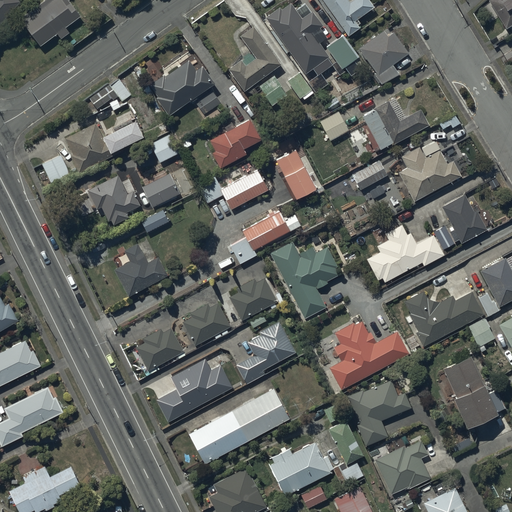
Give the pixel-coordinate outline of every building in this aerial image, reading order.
[(0,0),(0,25),(20,2),(18,0),(0,0)] [(79,15),(67,0),(43,0),(21,17),(41,44),(57,32),(61,37),(69,32),(64,25),(79,15)] [(321,0),(347,36),(359,28),(354,21),(373,7),(368,0),(351,0),(349,2),(347,0),(321,0)] [(511,0),(487,0),(488,0),(505,29),(511,24),(511,0)] [(265,17),(304,74),(312,69),(317,76),(332,64),(327,58),(328,57),(318,44),(326,37),(319,28),(322,26),(311,11),(302,18),(290,2),(281,9),(279,7),(265,17)] [(241,59),(227,69),(243,92),(280,64),(253,26),(239,36),(254,58),(245,65),(241,59)] [(387,36),(383,31),(357,49),(364,60),(366,60),(375,73),(373,75),(380,84),(399,75),(392,65),(408,53),(393,32),(387,36)] [(341,36),(325,47),(341,69),(344,67),(349,73),(360,65),(355,59),(357,58),(341,36)] [(164,74),(149,85),(157,97),(155,98),(168,116),(215,83),(208,74),(211,72),(207,68),(205,70),(202,66),(196,69),(189,59),(178,67),(177,66),(168,73),(169,74),(165,76),(164,74)] [(299,99),(301,97),(303,100),(313,92),(298,72),(286,81),(299,99)] [(286,95),(274,75),(258,86),(264,95),(264,96),(270,106),(286,95)] [(89,99),(97,109),(116,95),(122,102),(131,95),(119,78),(110,85),(110,84),(89,99)] [(212,90),(195,103),(204,115),(221,103),(212,90)] [(373,110),(361,116),(379,150),(390,144),(391,145),(429,125),(420,109),(398,120),(388,100),(372,108),(373,110)] [(348,131),(337,111),(319,121),(329,141),(348,131)] [(64,138),(65,139),(72,154),(70,155),(70,156),(64,159),(71,173),(77,170),(78,173),(121,152),(120,149),(143,137),(135,121),(133,122),(131,119),(112,129),(113,131),(111,133),(109,130),(104,133),(105,135),(102,137),(95,123),(64,138)] [(226,131),(209,140),(215,151),(212,153),(220,169),(246,154),(243,149),(259,140),(247,119),(235,126),(233,122),(224,127),(226,131)] [(169,134),(150,144),(160,163),(179,153),(169,134)] [(406,168),(397,172),(413,202),(460,176),(452,160),(446,163),(439,150),(424,157),(418,147),(400,156),(406,168)] [(294,150),(275,160),(283,176),(282,177),(294,199),(314,189),(294,150)] [(61,154),(42,164),(51,183),(70,173),(61,154)] [(361,169),(351,175),(359,190),(387,175),(378,160),(373,163),(371,159),(359,166),(361,169)] [(215,176),(197,184),(207,203),(223,195),(231,210),(269,190),(253,160),(244,167),(248,173),(245,174),(246,176),(241,178),(239,176),(233,180),(234,182),(222,188),(215,176)] [(170,173),(142,187),(152,207),(180,193),(170,173)] [(105,181),(87,190),(97,209),(99,208),(102,215),(105,215),(108,221),(111,220),(113,225),(129,217),(126,212),(140,205),(133,191),(127,194),(118,175),(116,176),(115,174),(104,179),(105,181)] [(453,229),(448,232),(454,242),(458,239),(460,243),(485,229),(476,211),(473,213),(463,195),(441,207),(453,229)] [(163,210),(141,220),(147,232),(169,222),(163,210)] [(249,226),(242,230),(242,233),(244,237),(230,245),(240,264),(256,255),(254,250),(299,225),(293,215),(284,220),(279,211),(275,213),(273,211),(266,215),(268,217),(250,227),(249,226)] [(379,252),(365,259),(377,280),(379,280),(380,282),(383,281),(384,282),(421,263),(423,266),(444,255),(433,234),(416,244),(410,233),(407,235),(401,225),(384,234),(387,240),(376,246),(379,252)] [(444,225),(433,232),(442,249),(453,244),(444,225)] [(292,241),(269,253),(303,319),(326,307),(316,289),(327,283),(326,282),(339,275),(335,268),(337,267),(326,247),(315,252),(312,246),(299,254),(292,241)] [(129,261),(113,269),(128,297),(168,275),(158,257),(148,262),(138,243),(124,251),(129,261)] [(504,258),(479,271),(498,307),(511,299),(511,267),(511,266),(509,267),(504,258)] [(237,292),(228,297),(241,321),(277,301),(264,278),(256,282),(254,279),(236,289),(237,292)] [(422,346),(482,313),(472,292),(454,300),(452,295),(437,302),(427,299),(423,291),(403,302),(409,313),(408,314),(417,331),(415,333),(422,346)] [(487,292),(477,297),(487,316),(497,311),(487,292)] [(0,331),(18,321),(8,303),(5,305),(0,296),(0,331)] [(191,317),(182,322),(195,346),(214,336),(216,339),(221,336),(220,333),(221,332),(223,335),(228,332),(226,329),(231,327),(218,303),(210,307),(208,304),(189,314),(191,317)] [(262,314),(248,321),(252,328),(266,320),(262,314)] [(511,316),(498,325),(511,350),(511,316)] [(494,338),(483,318),(467,327),(477,347),(494,338)] [(340,361),(328,367),(340,390),(408,353),(396,331),(375,342),(369,331),(367,332),(361,320),(354,324),(353,322),(334,333),(340,343),(333,347),(340,361)] [(252,355),(235,365),(243,380),(244,379),(246,384),(264,374),(262,370),(295,353),(279,321),(259,332),(260,334),(247,342),(252,352),(252,355)] [(144,342),(135,347),(149,370),(184,351),(171,328),(163,332),(161,328),(142,339),(144,342)] [(0,386),(41,366),(34,351),(35,349),(29,338),(0,352),(0,386)] [(470,356),(442,369),(455,397),(452,399),(464,428),(496,415),(495,412),(504,408),(496,390),(487,394),(470,356)] [(176,389),(156,400),(168,423),(233,387),(221,364),(211,370),(205,358),(170,377),(176,389)] [(358,424),(356,425),(365,446),(387,436),(380,421),(410,408),(403,392),(397,395),(390,380),(363,391),(362,389),(346,396),(354,415),(350,417),(354,424),(357,422),(358,424)] [(8,418),(0,422),(0,444),(1,447),(23,436),(21,433),(32,427),(34,430),(41,427),(40,424),(63,413),(56,397),(57,397),(52,386),(48,388),(48,386),(3,408),(8,418)] [(273,388),(188,434),(205,464),(290,419),(273,388)] [(335,404),(323,410),(329,423),(341,417),(335,404)] [(344,420),(326,429),(345,465),(363,455),(344,420)] [(456,451),(471,444),(468,437),(453,445),(456,451)] [(402,445),(374,459),(390,495),(406,487),(407,489),(430,478),(420,458),(427,454),(421,440),(404,448),(402,445)] [(273,463),(268,465),(284,497),(329,472),(329,471),(333,469),(326,456),(322,458),(313,442),(293,452),(290,446),(270,457),(273,463)] [(356,462),(340,470),(346,484),(363,476),(356,462)] [(25,483),(9,491),(18,511),(29,511),(34,510),(34,511),(37,511),(45,508),(46,510),(55,506),(54,504),(61,500),(59,496),(80,485),(71,466),(50,476),(44,466),(22,477),(25,483)] [(217,492),(208,496),(215,511),(255,511),(266,507),(246,467),(213,483),(217,492)] [(437,495),(422,503),(426,511),(465,511),(460,501),(463,500),(460,494),(458,495),(454,487),(448,490),(445,485),(444,485),(441,479),(431,484),(437,495)] [(320,485),(300,495),(306,509),(326,499),(320,485)] [(371,511),(359,486),(333,499),(339,511),(371,511)]
